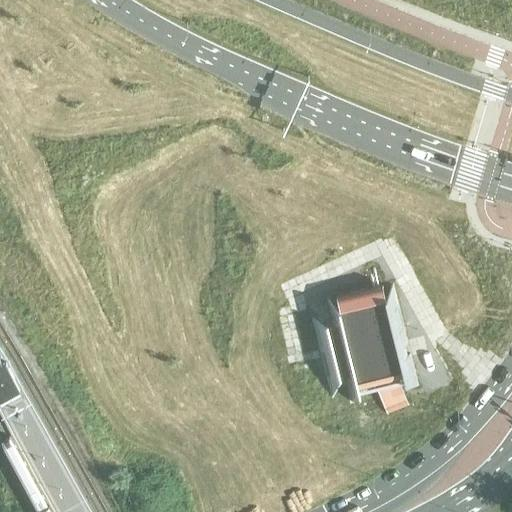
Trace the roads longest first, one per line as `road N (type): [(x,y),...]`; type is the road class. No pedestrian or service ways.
road 1 (motorway): [(0,195),(357,0)]
road 2 (secondary): [(107,0),(287,96),(470,169)]
road 3 (secondary): [(511,95),(270,0)]
road 4 (motorway): [(0,121),(221,0)]
road 5 (primary): [(511,371),(440,456),(356,511)]
road 6 (motorway): [(0,84),(159,0)]
